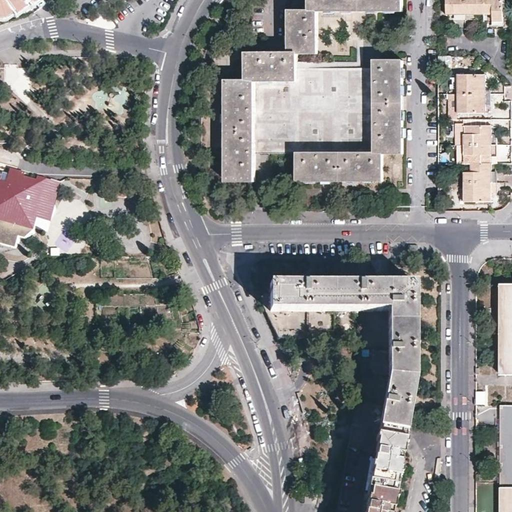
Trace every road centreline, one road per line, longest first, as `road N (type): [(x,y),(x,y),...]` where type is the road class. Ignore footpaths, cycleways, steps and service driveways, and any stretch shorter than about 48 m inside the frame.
road 1 (residential): [(461,233),(460,511)]
road 2 (residential): [(372,48),(417,48),(418,233)]
road 3 (residential): [(202,233),(418,233)]
road 4 (residential): [(287,511),(271,413),(229,311)]
road 5 (residential): [(179,56),(169,77),(162,149),(187,237)]
road 6 (residential): [(0,42),(65,28),(179,56)]
road 7 (residential): [(202,233),(175,146),(179,56)]
road 8 (residential): [(143,401),(223,445),(272,511)]
road 9 (residential): [(0,401),(143,401)]
road 10 (residential): [(143,401),(205,373),(229,311)]
